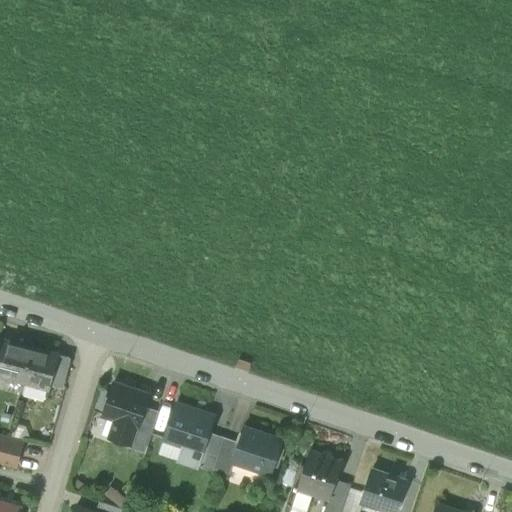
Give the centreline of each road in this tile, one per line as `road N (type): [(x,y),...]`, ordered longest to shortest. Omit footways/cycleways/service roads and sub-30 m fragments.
road 1 (unclassified): [(96,338),(511,471)]
road 2 (residential): [(54,492),(96,338)]
